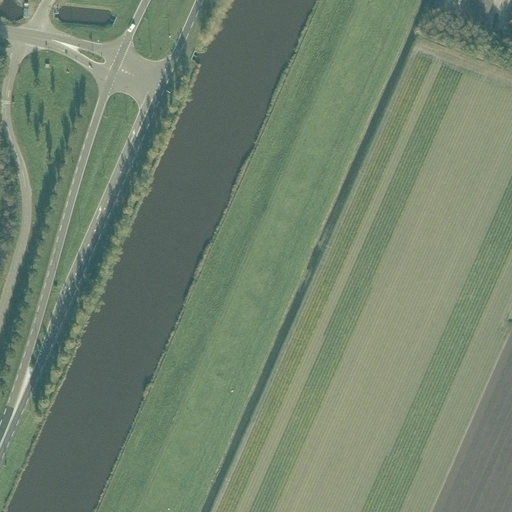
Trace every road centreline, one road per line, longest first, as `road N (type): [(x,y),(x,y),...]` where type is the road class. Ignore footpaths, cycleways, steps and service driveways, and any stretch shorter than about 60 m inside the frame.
road 1 (primary): [(0,449),(160,88)]
road 2 (primary): [(112,74),(0,444)]
road 3 (unclassified): [(0,318),(26,216),(5,102),(12,66),(30,36)]
